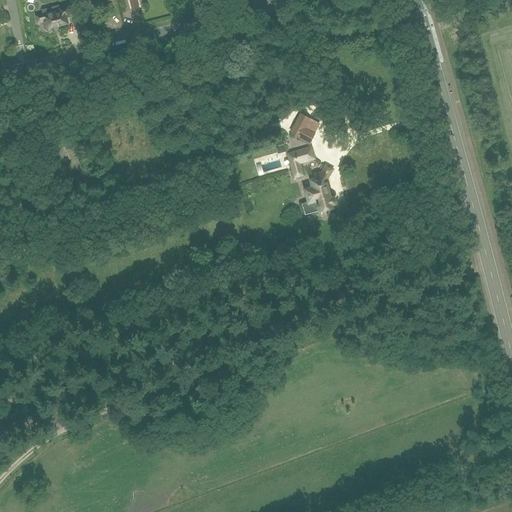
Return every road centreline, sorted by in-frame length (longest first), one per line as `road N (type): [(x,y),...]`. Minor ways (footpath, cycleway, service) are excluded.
road 1 (secondary): [(511,359),(414,0)]
road 2 (tertiary): [(24,68),(261,0)]
